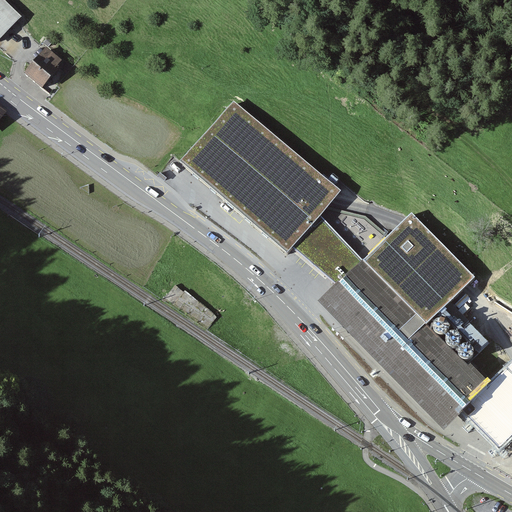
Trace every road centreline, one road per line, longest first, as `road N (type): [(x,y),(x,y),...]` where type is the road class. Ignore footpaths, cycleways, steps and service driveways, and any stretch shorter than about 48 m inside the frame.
road 1 (primary): [(0,87),(227,252),(383,418)]
road 2 (unknown): [(511,192),(434,111),(339,47),(297,0)]
